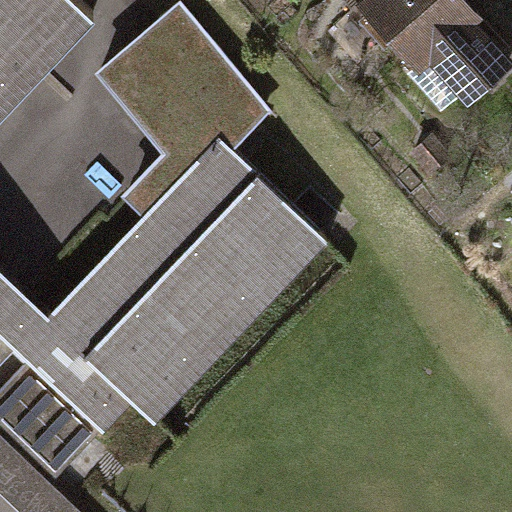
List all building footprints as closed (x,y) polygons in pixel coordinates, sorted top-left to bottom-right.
[(0,0),(0,96),(88,5),(83,0),(0,0)] [(365,0),(362,2),(417,62),(409,70),(443,107),(465,87),(472,95),(509,61),(469,17),(479,9),(475,5),(480,0),(365,0)] [(149,410),(322,232),(230,143),(265,105),(180,4),(101,68),(168,149),(128,191),(152,214),(54,313),(49,308),(46,311),(0,266),(0,326),(16,341),(31,355),(0,388),(0,419),(55,474),(132,395),(149,410)] [(447,152),(430,133),(411,150),(427,169),(447,152)] [(0,357),(16,341),(0,326),(0,484),(29,511),(84,511),(0,432),(0,357)]
